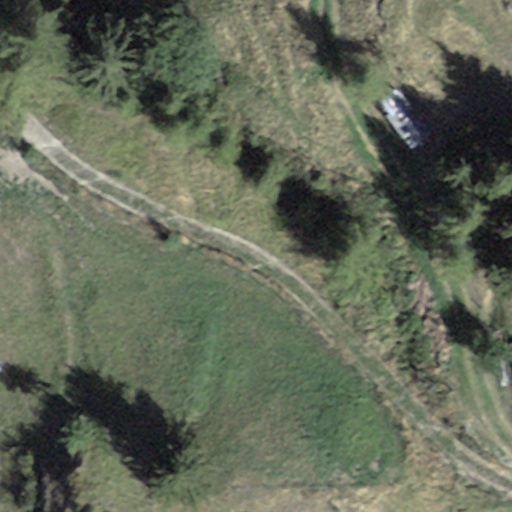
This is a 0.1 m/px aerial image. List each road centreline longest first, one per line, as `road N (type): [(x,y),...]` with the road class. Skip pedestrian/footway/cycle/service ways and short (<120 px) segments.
road 1 (track): [(511,481),(472,466),(352,332),(275,267),(162,215),(63,150),(0,49)]
road 2 (track): [(511,446),(477,381),(458,293),(335,65),(327,0)]
